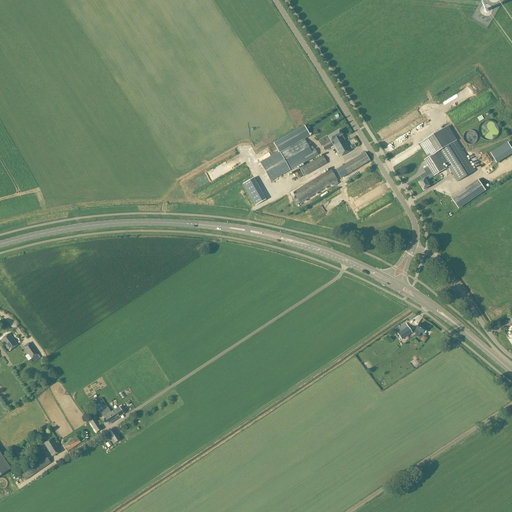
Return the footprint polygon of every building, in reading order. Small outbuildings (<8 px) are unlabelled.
[(484,140),(487,141),(490,141),(492,140),(495,139),(497,137),(498,135),(499,132),(499,129),(498,127),(497,124),(495,122),(493,121),(490,121),(487,121),(484,122),(482,123),(480,125),(479,128),(479,131),(479,133),(480,136),(482,138),(484,140)] [(420,176),(423,180),(419,182),(424,190),(430,186),(429,183),(430,182),(428,178),(438,171),(439,173),(446,169),(443,164),(446,163),(458,182),(476,171),(453,134),(448,126),(421,143),(426,151),(429,157),(424,160),(428,167),(424,169),(425,172),(420,176)] [(463,138),(464,140),(465,142),(467,143),(469,144),(471,145),(473,144),(475,143),(477,141),(477,139),(478,137),(477,135),(476,133),(474,131),(472,130),(470,130),(468,131),(466,132),(464,134),(464,136),(463,138)] [(326,137),(322,139),(318,141),(322,147),(325,151),(333,146),(340,157),(351,151),(342,135),(340,131),(327,138),(326,137)] [(304,138),(279,152),(260,163),(270,181),(290,171),(314,156),(304,138)] [(496,163),(511,154),(511,149),(508,142),(490,151),(496,163)] [(370,161),(365,153),(336,170),(341,179),(370,161)] [(327,164),(323,156),(301,168),(305,176),(327,164)] [(293,192),(300,203),(338,181),(331,169),(293,192)] [(452,198),(459,208),(485,189),(478,179),(452,198)] [(413,333),(406,323),(401,327),(403,330),(398,333),(401,339),(399,340),(401,343),(403,342),(402,340),(413,333)] [(426,328),(419,324),(415,329),(416,330),(415,332),(417,334),(416,335),(418,337),(421,333),(422,334),(426,328)] [(18,345),(10,333),(1,340),(9,351),(18,345)] [(23,347),(32,359),(38,355),(29,343),(23,347)] [(110,411),(103,415),(108,424),(124,414),(119,407),(111,412),(110,411)] [(96,424),(98,428),(101,431),(105,429),(100,421),(96,424)] [(106,433),(113,444),(121,439),(118,435),(117,435),(113,429),(106,433)] [(68,451),(86,440),(81,432),(63,444),(68,451)] [(61,452),(52,438),(44,443),(52,457),(61,452)] [(0,476),(11,469),(0,451),(0,476)] [(20,471),(26,480),(51,463),(45,454),(20,471)]
